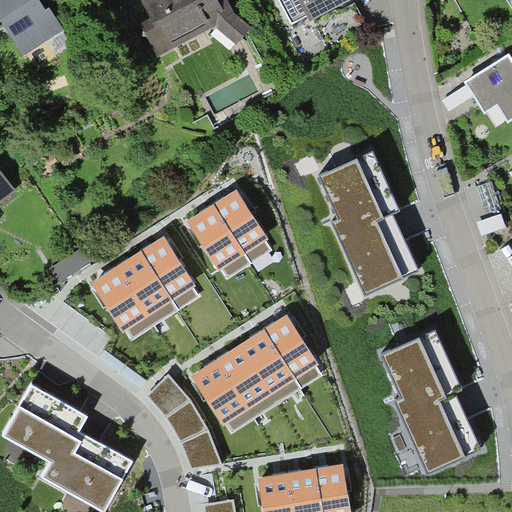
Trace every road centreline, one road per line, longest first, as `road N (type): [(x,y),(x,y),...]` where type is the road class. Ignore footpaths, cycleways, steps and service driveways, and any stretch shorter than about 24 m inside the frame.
road 1 (residential): [(408,0),(427,118),(511,379)]
road 2 (residential): [(0,311),(136,412),(169,466),(179,511)]
